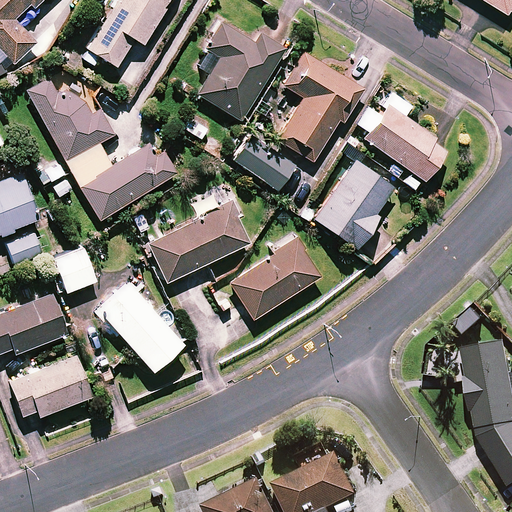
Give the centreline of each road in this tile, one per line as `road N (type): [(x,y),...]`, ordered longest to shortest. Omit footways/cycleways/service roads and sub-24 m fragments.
road 1 (residential): [(0,505),(224,417),(344,355)]
road 2 (residential): [(344,355),(511,190)]
road 3 (residential): [(511,104),(342,0)]
road 4 (residential): [(344,355),(450,511)]
